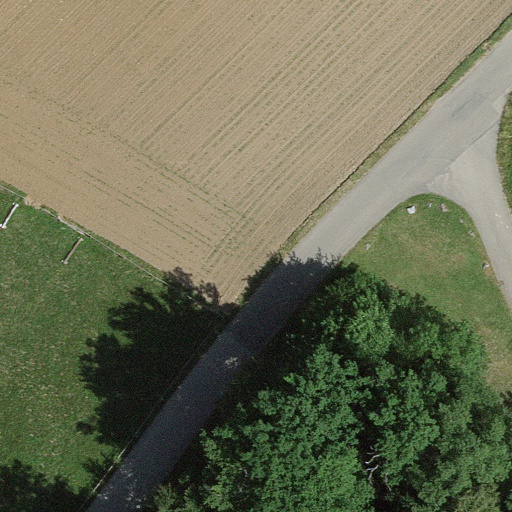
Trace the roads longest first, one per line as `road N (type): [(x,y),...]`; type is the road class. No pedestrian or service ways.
road 1 (unclassified): [(511,74),(275,306),(121,511)]
road 2 (track): [(454,128),(511,270)]
